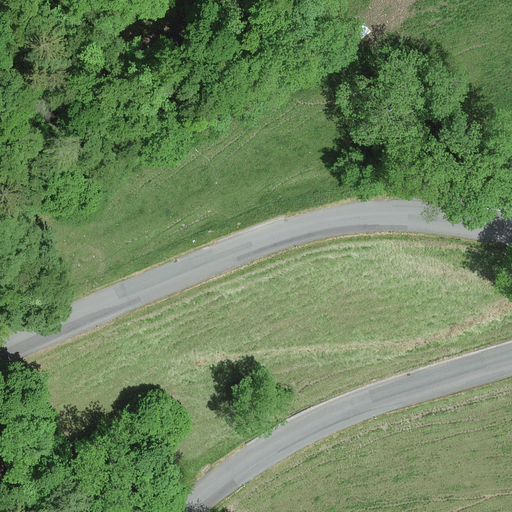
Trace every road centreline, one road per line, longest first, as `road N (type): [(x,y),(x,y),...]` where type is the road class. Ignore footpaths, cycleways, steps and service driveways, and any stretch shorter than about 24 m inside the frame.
road 1 (tertiary): [(511,230),(391,215),(337,219),(0,350)]
road 2 (tertiary): [(185,511),(277,443),(387,396),(511,358)]
